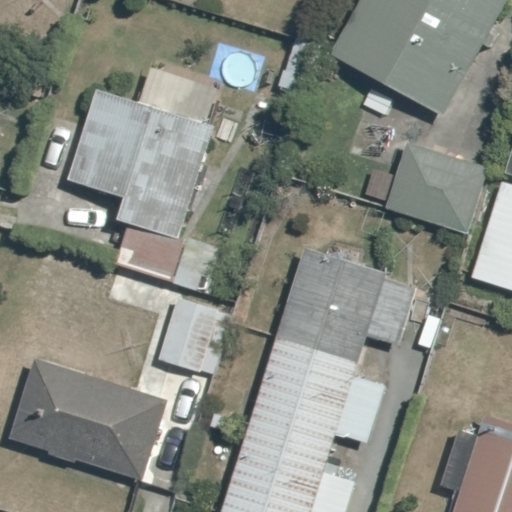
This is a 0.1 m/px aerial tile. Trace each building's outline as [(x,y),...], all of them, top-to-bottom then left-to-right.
[(511,0),(370,0),(339,57),(447,117),(511,0)] [(136,200),(129,226),(190,242),(222,123),(208,120),(144,102),(100,90),(75,184),(136,200)] [(489,169),(413,144),(392,208),(468,233),(489,169)] [(511,168),(508,182),(506,181),(472,278),(511,291),(511,168)] [(306,249),(230,511),(354,511),(363,480),(335,472),(345,437),(373,444),(393,374),(360,365),(369,333),(405,343),(423,283),(306,249)] [(137,262),(102,255),(94,298),(129,304),(137,262)] [(200,300),(168,296),(164,330),(196,334),(200,300)] [(173,400),(46,360),(19,443),(147,484),(173,400)] [(511,511),(511,424),(491,418),(485,440),(465,434),(450,487),(466,492),(459,511),(511,511)]
